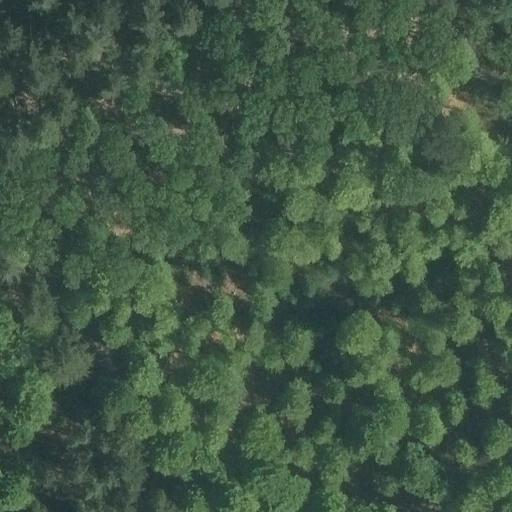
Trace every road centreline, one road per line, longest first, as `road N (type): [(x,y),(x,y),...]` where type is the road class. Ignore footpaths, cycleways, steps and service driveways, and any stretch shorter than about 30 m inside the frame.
road 1 (track): [(0,198),(203,511)]
road 2 (track): [(203,0),(0,147)]
road 3 (track): [(511,134),(433,0)]
